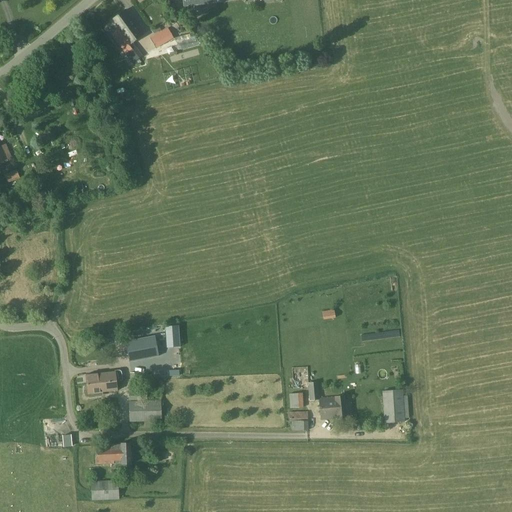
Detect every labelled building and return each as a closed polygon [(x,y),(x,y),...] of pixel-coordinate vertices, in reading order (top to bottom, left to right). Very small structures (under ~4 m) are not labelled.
[(132,64),(142,56),(135,47),(132,49),(129,45),(143,35),(125,10),(110,21),(116,29),(110,33),(122,50),(132,64)] [(174,40),(168,29),(150,40),(157,50),(174,40)] [(177,49),(196,44),(193,33),(174,38),(177,49)] [(0,162),(11,158),(5,144),(0,146),(0,162)] [(8,183),(20,179),(16,170),(4,175),(8,183)] [(333,309),(321,312),(323,320),(335,318),(333,309)] [(180,347),(178,326),(165,327),(167,348),(180,347)] [(368,341),(400,336),(399,329),(367,334),(368,341)] [(125,342),(129,362),(159,356),(155,336),(125,342)] [(119,372),(118,372),(86,376),(87,385),(116,382),(121,381),(121,374),(121,373),(120,373),(120,372),(119,372)] [(130,388),(139,388),(138,373),(130,373),(130,388)] [(88,398),(98,397),(98,393),(117,391),(116,382),(87,385),(87,386),(83,387),(84,394),(84,395),(84,396),(85,396),(85,397),(86,397),(87,398),(88,398)] [(319,399),(318,382),(307,383),(309,401),(319,400),(319,399)] [(384,424),(405,422),(402,390),(382,391),(384,424)] [(129,401),(141,401),(140,392),(128,392),(129,401)] [(290,408),(303,408),(302,393),(289,394),(290,408)] [(319,399),(319,400),(321,419),(337,418),(337,419),(347,419),(344,396),(334,396),(335,398),(319,399)] [(141,401),(129,401),(129,422),(161,422),(161,401),(141,401)] [(289,421),(291,421),(308,421),(307,412),(289,412),(289,421)] [(308,421),(291,421),(291,430),(308,430),(308,421)] [(122,465),(131,464),(130,443),(121,444),(121,445),(95,446),(95,465),(122,463),(122,465)] [(91,501),(119,500),(118,481),(91,482),(91,501)]
